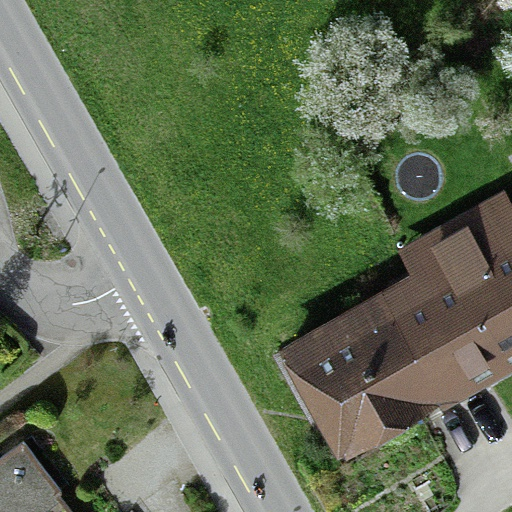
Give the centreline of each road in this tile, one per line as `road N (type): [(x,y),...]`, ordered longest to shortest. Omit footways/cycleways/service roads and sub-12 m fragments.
road 1 (secondary): [(144,282),(0,16)]
road 2 (secondary): [(278,511),(144,282)]
road 3 (residential): [(0,272),(61,300),(144,282)]
